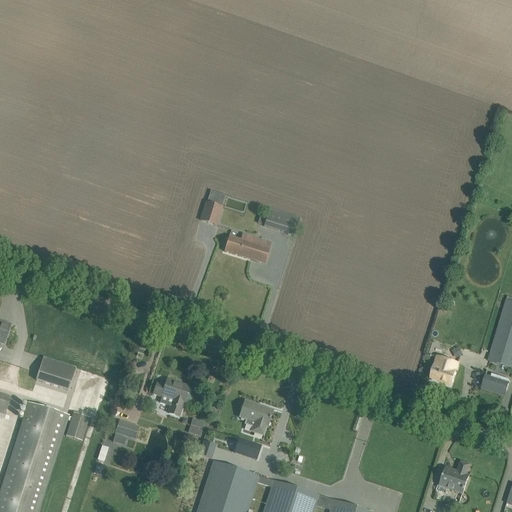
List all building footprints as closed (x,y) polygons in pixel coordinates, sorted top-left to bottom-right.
[(222,208),(222,207),(226,196),(210,191),(207,203),(205,202),(199,221),(216,226),(222,208)] [(269,209),(264,227),(294,236),(299,218),(269,209)] [(229,236),(227,243),(224,252),(265,265),(272,243),(242,233),(240,240),(229,236)] [(511,302),(506,300),(488,361),(497,364),(498,359),(496,358),(498,350),(511,353),(511,302)] [(0,344),(6,347),(13,326),(0,322),(0,344)] [(451,385),(454,376),(456,372),(455,371),(458,364),(438,358),(436,365),(434,369),(431,379),(451,385)] [(35,382),(67,393),(75,369),(43,359),(35,382)] [(486,375),(482,389),(505,396),(509,383),(508,382),(509,378),(497,374),(496,378),(486,375)] [(161,398),(160,404),(169,407),(167,414),(178,418),(183,402),(184,403),(190,388),(180,385),(168,381),(167,380),(165,386),(157,384),(153,395),(161,398)] [(0,415),(5,417),(9,406),(11,398),(0,394),(0,415)] [(246,421),(245,425),(252,427),(250,432),(263,437),(266,427),(268,427),(273,411),(245,401),(239,418),(246,421)] [(28,404),(0,489),(0,511),(39,511),(70,417),(28,404)] [(74,413),(65,437),(82,443),(90,419),(74,413)] [(192,420),(191,426),(202,429),(204,424),(192,420)] [(119,421),(115,434),(128,438),(135,440),(139,427),(119,421)] [(190,427),(188,433),(200,437),(202,431),(190,427)] [(115,435),(113,443),(124,446),(127,439),(115,435)] [(239,439),(234,453),(256,461),(261,447),(239,439)] [(204,442),(200,456),(211,459),(215,446),(204,442)] [(214,462),(197,511),(247,511),(257,483),(272,488),(264,511),(313,511),(316,505),(319,496),(214,462)] [(461,463),(458,473),(446,469),(440,487),(463,495),(466,486),(469,476),(467,476),(470,466),(461,463)] [(88,504),(91,490),(85,489),(81,503),(88,504)] [(458,503),(461,495),(450,491),(447,499),(458,503)] [(331,510),(330,511),(368,511),(319,496),(316,505),(331,510)]
